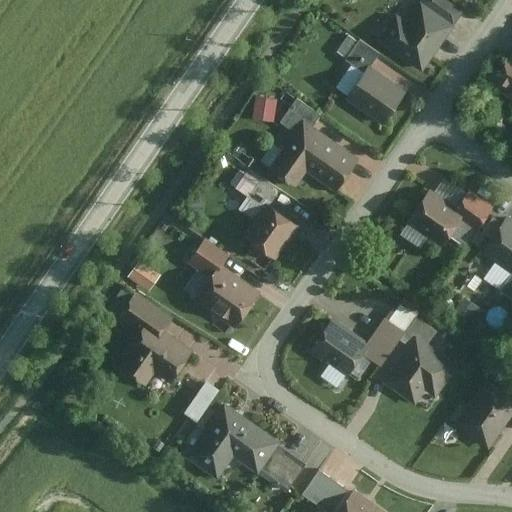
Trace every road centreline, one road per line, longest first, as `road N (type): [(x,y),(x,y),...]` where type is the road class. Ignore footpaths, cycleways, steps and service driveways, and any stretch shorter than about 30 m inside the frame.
road 1 (residential): [(428,124),(280,332),(269,379),(280,397),(407,483),(511,499)]
road 2 (tertiary): [(252,0),(0,361)]
road 3 (residential): [(511,0),(428,124)]
